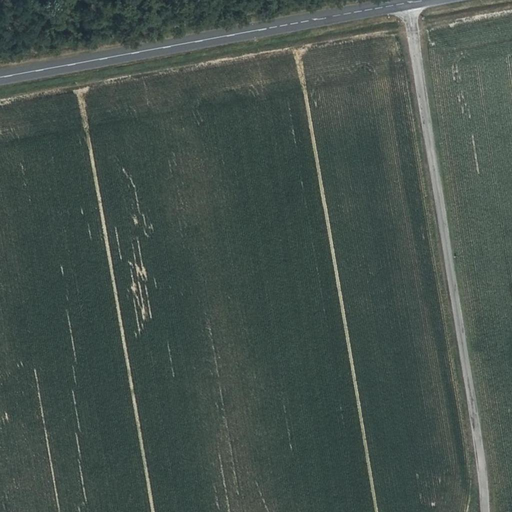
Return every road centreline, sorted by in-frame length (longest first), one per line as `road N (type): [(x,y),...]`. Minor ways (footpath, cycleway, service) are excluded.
road 1 (unclassified): [(485,511),(408,4)]
road 2 (secondary): [(0,77),(408,4)]
